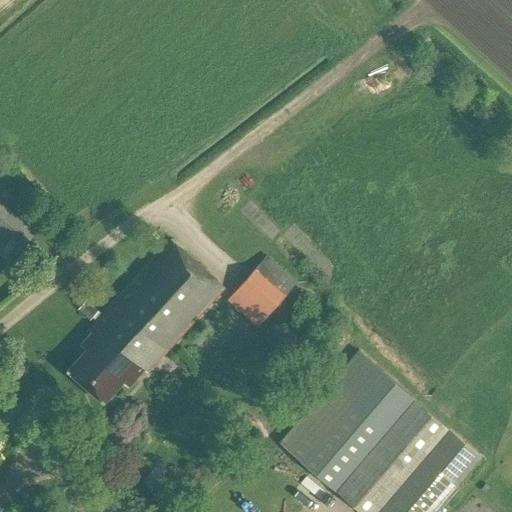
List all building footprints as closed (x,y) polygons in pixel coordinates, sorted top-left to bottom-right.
[(0,236),(20,252),(34,234),(0,206),(0,236)] [(88,330),(92,334),(82,345),(87,350),(68,371),(104,404),(123,382),(129,387),(145,368),(149,371),(222,290),(172,244),(108,316),(104,312),(88,330)] [(257,328),(297,283),(267,257),(227,301),(257,328)] [(90,321),(97,312),(87,303),(78,311),(90,321)] [(280,443),(352,504),(432,414),(358,352),(280,443)] [(432,414),(352,504),(361,511),(430,511),(479,454),(432,414)]
